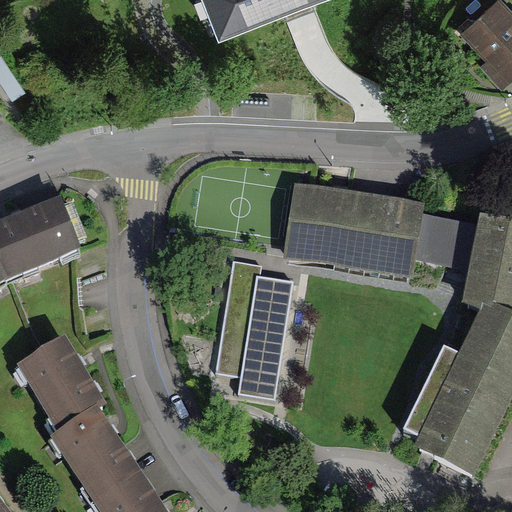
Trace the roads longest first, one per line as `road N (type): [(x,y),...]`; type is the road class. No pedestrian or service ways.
road 1 (residential): [(242,511),(162,409),(144,357),(144,140)]
road 2 (residential): [(144,140),(399,142),(456,137),(511,116)]
road 3 (residential): [(0,178),(144,140)]
